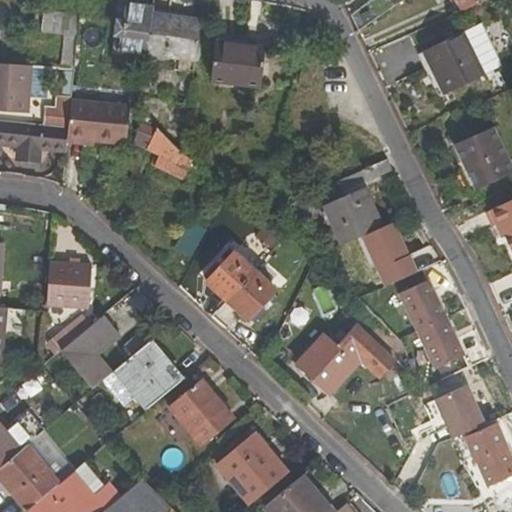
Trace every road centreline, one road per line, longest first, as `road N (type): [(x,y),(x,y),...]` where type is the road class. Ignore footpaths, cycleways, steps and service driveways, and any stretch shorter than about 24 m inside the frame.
road 1 (residential): [(0,184),(55,192),(83,212),(398,511)]
road 2 (residential): [(330,0),(511,389)]
